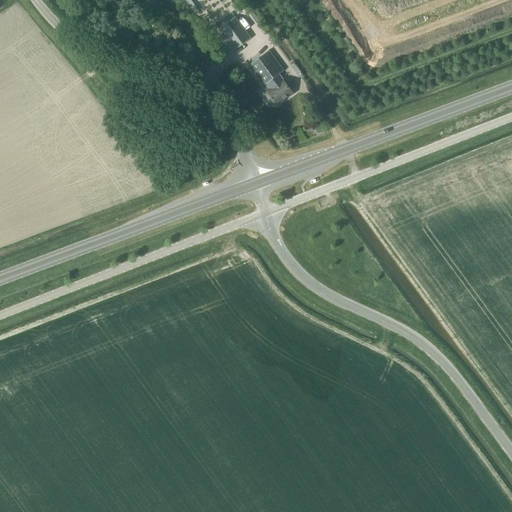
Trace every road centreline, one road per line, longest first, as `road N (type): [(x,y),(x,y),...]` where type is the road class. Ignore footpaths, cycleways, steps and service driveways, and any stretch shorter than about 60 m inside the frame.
road 1 (tertiary): [(511,451),(438,356),(298,273),(264,213)]
road 2 (unclassified): [(253,182),(235,131),(214,106),(99,55),(37,0)]
road 3 (unclassified): [(0,315),(264,213)]
road 4 (primary): [(253,182),(511,86)]
road 5 (primary): [(0,277),(253,182)]
road 6 (unclassified): [(264,213),(511,116)]
